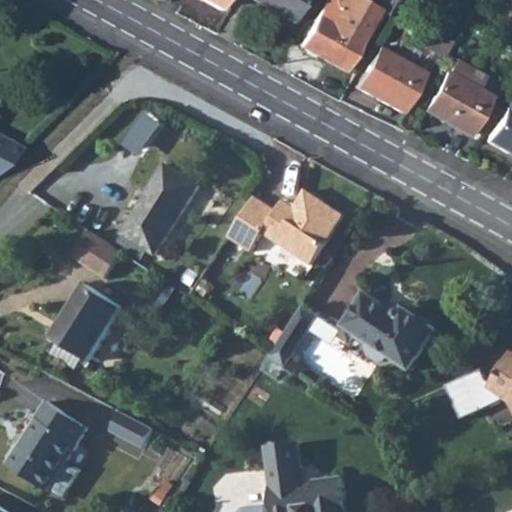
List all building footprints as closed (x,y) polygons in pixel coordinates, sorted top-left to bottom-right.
[(254,0),(291,20),(302,0),(254,0)] [(362,0),(325,0),(300,44),(343,69),(377,8),(362,0)] [(362,0),(377,8),(387,13),(387,12),(394,0),(362,0)] [(423,72),(379,46),(357,85),(401,110),(423,72)] [(481,90),(447,70),(424,110),(466,134),(489,94),(481,90)] [(511,111),(505,107),(486,140),(511,154),(511,111)] [(0,158),(6,161),(20,147),(0,136),(0,158)] [(167,171),(123,243),(159,265),(203,194),(167,171)] [(256,205),(230,245),(252,259),(265,241),(314,272),(345,222),(308,198),(297,215),(295,217),(288,220),(281,215),(278,219),(256,205)] [(127,263),(93,242),(76,268),(110,290),(127,263)] [(91,294),(58,347),(94,370),(127,318),(91,294)] [(363,298),(339,331),(404,374),(432,333),(397,311),(392,312),(388,314),(363,298)] [(276,358),(270,364),(288,376),(321,324),(305,313),(293,332),(276,358)] [(480,372),(444,388),(459,422),(504,403),(505,404),(511,418),(511,417),(511,357),(507,355),(487,385),(485,383),(480,372)] [(39,428),(9,474),(48,500),(78,455),(77,454),(88,437),(48,411),(37,427),(39,428)] [(121,420),(112,439),(146,455),(155,437),(121,420)] [(262,452),(265,473),(298,470),(296,448),(262,452)] [(298,470),(265,473),(266,490),(300,486),(298,470)] [(300,486),(266,490),(268,511),(342,511),(340,482),(300,486)]
